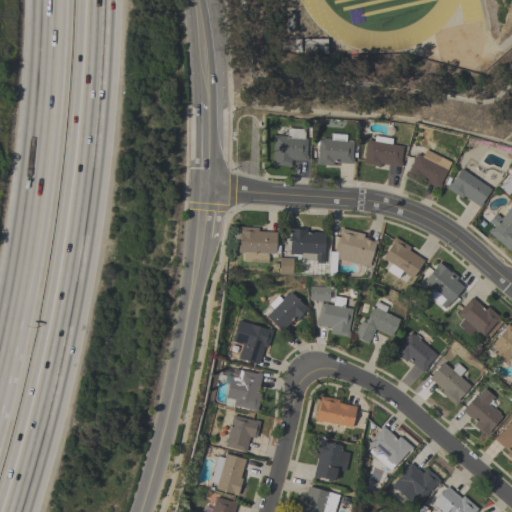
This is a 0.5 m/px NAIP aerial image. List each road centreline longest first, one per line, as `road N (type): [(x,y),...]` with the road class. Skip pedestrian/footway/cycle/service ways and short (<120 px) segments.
road 1 (motorway): [(13,511),(73,271),(94,109),(97,0)]
road 2 (motorway): [(49,0),(46,105),(0,377)]
road 3 (residential): [(206,189),(359,201),(427,220),(511,284)]
road 4 (secondary): [(141,511),(202,236)]
road 5 (residential): [(313,368),(387,395),(511,502)]
road 6 (residential): [(313,368),(296,387),(265,511)]
